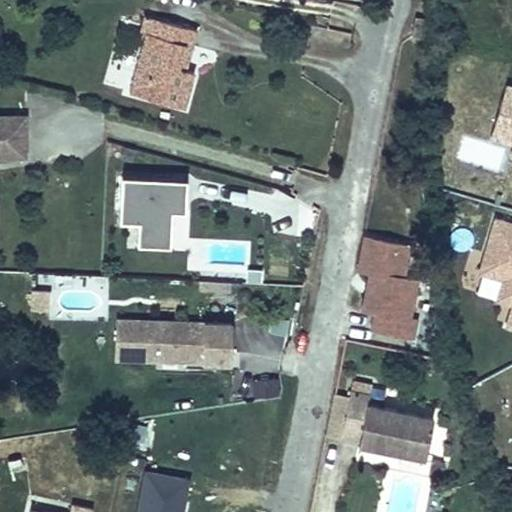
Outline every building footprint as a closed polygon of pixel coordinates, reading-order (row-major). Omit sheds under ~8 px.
[(114,0),(85,0),(83,9),(88,11),(72,69),(127,85),(137,50),(128,47),(140,7),(114,0)] [(125,95),(186,112),(197,72),(187,69),(198,30),(147,16),(125,95)] [(359,27),(355,45),(368,49),(373,29),(359,27)] [(481,153),(511,160),(511,86),(499,84),(481,153)] [(197,195),(236,205),(243,180),(203,170),(197,195)] [(170,248),(172,213),(186,213),(188,180),(120,176),(118,224),(133,225),(131,246),(170,248)] [(511,331),(511,221),(491,216),(482,252),(469,249),(460,288),(502,298),(495,327),(511,331)] [(405,276),(411,244),(361,235),(354,274),(365,276),(359,311),(372,313),(369,331),(412,338),(422,279),(405,276)] [(49,310),(49,289),(29,290),(30,311),(49,310)] [(271,317),(269,333),(286,336),(288,320),(271,317)] [(231,368),(233,322),(115,318),(114,364),(231,368)] [(163,397),(182,395),(200,393),(197,370),(161,375),(163,397)] [(238,375),(237,396),(279,398),(281,378),(238,375)] [(105,402),(127,401),(126,387),(104,389),(105,402)] [(351,396),(343,438),(362,441),(361,445),(428,457),(435,411),(370,399),(372,390),(352,387),(351,396)] [(200,393),(182,395),(183,408),(201,406),(200,393)] [(336,393),(329,435),(343,438),(351,396),(336,393)] [(434,457),(431,474),(441,476),(444,459),(434,457)] [(134,511),(184,511),(191,479),(143,470),(134,511)]
